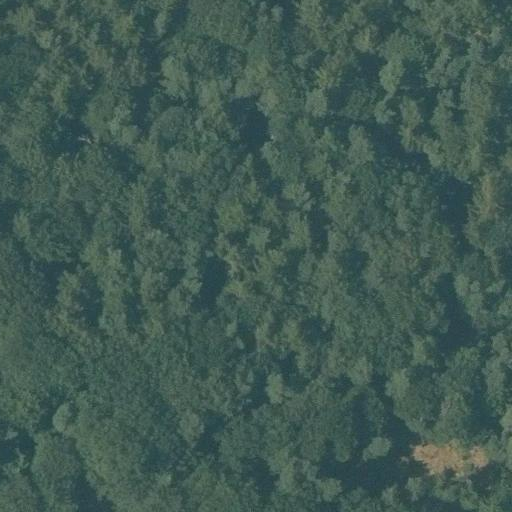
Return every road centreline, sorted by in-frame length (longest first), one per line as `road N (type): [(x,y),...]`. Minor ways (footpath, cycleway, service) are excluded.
road 1 (track): [(511,350),(159,503)]
road 2 (track): [(159,503),(0,314)]
